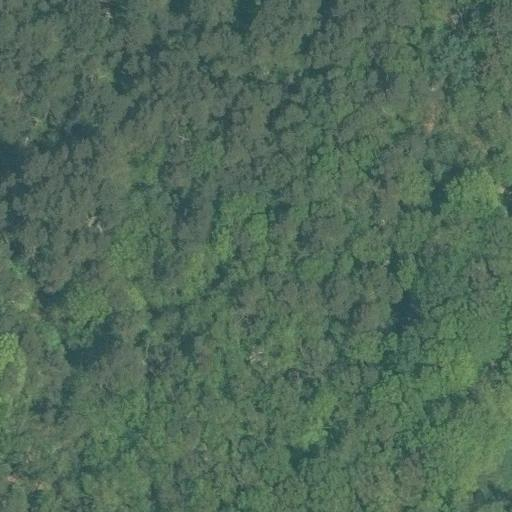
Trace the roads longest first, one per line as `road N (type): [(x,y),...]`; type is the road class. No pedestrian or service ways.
road 1 (track): [(403,496),(413,375),(435,274),(511,106)]
road 2 (track): [(403,496),(511,345)]
